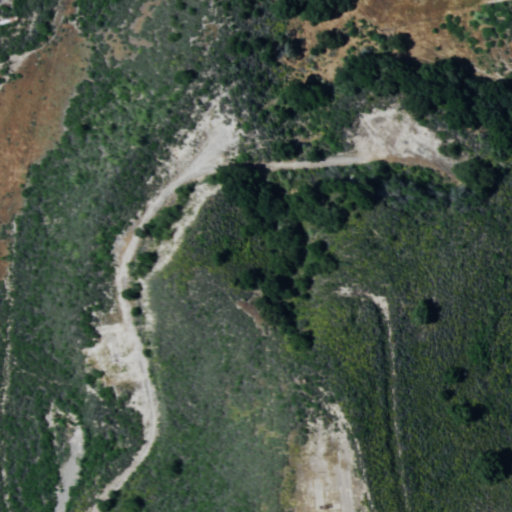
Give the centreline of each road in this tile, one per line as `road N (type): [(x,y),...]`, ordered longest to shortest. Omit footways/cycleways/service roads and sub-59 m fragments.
road 1 (residential): [(454,165),(379,148),(207,165),(185,170),(150,196),(124,246),(120,275),(145,422),(140,443),(88,511)]
road 2 (residential): [(409,511),(387,314)]
